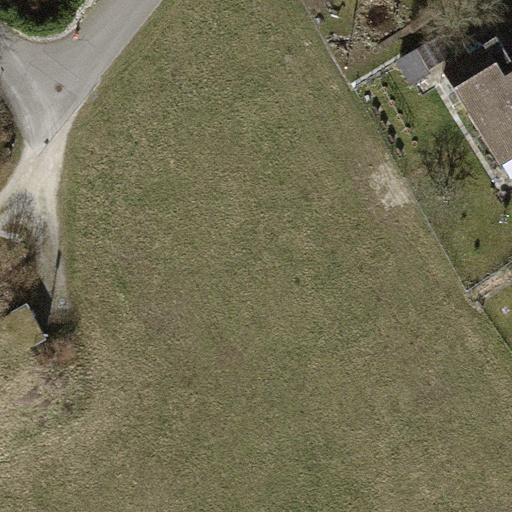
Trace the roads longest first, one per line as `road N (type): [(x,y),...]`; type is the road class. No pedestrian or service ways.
road 1 (residential): [(133,0),(42,107)]
road 2 (track): [(31,180),(61,303)]
road 3 (unclassified): [(42,107),(31,180),(0,215)]
